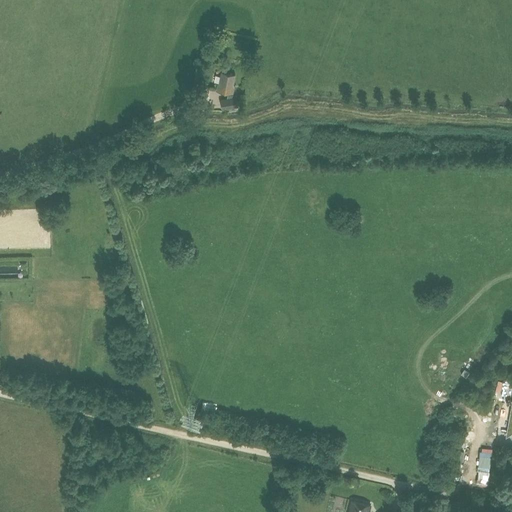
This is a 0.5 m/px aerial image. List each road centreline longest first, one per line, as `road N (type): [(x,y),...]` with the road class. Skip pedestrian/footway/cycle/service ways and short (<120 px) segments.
road 1 (unclassified): [(453,495),(0,392)]
road 2 (track): [(0,178),(164,112),(212,103)]
